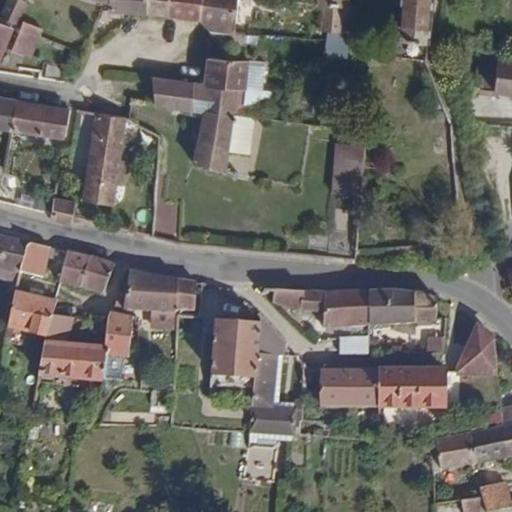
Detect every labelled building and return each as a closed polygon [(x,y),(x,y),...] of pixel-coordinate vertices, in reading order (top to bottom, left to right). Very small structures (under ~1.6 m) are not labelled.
[(21,24),(29,4),(27,3),(19,0),(13,0),(5,15),(0,12),(0,19),(2,20),(1,24),(13,29),(18,31),(21,24)] [(149,19),(150,0),(111,0),(111,5),(110,14),(123,16),(132,17),(149,19)] [(169,22),(171,0),(150,0),(149,19),(169,22)] [(199,26),(201,0),(171,0),(169,22),(199,26)] [(233,34),(237,0),(201,0),(199,26),(209,38),(232,40),(233,34)] [(345,2),(345,0),(313,0),(314,0),(321,1),(318,28),(326,29),(339,30),(340,3),(345,2)] [(429,44),(432,0),(401,0),(398,41),(426,44),(429,44)] [(0,58),(13,29),(1,24),(2,20),(0,19),(0,58)] [(32,60),(41,39),(43,32),(21,24),(18,31),(12,53),(32,60)] [(344,51),(345,31),(339,30),(326,29),(325,40),(324,56),(343,57),(344,51)] [(226,90),(229,62),(207,59),(204,84),(203,87),(226,90)] [(246,90),(263,91),(263,83),(266,83),(267,62),(244,62),(229,62),(226,90),(246,90)] [(511,97),(511,63),(501,62),(497,96),(511,97)] [(233,115),(233,112),(224,111),(226,90),(203,87),(204,84),(153,78),(149,101),(149,105),(200,113),(194,162),(226,173),(227,165),(227,163),(228,152),(233,115)] [(461,123),(480,90),(444,82),(458,123),(461,123)] [(245,105),(246,90),(226,90),(224,111),(233,112),(244,113),(245,105)] [(273,91),(263,91),(246,90),(245,105),(271,96),(273,91)] [(9,136),(15,102),(0,99),(0,172),(2,173),(9,136)] [(38,141),(43,107),(15,102),(9,136),(38,141)] [(64,144),(69,111),(43,107),(38,141),(64,144)] [(124,187),(126,160),(122,159),(127,120),(94,115),(81,205),(115,211),(117,187),(124,187)] [(250,154),(254,117),(233,115),(228,152),(250,154)] [(478,153),(485,123),(461,123),(458,123),(461,154),(478,153)] [(363,167),(365,136),(338,134),(335,165),(363,167)] [(284,186),(285,173),(292,173),(293,163),(286,162),(285,168),(263,167),(260,191),(282,194),(290,195),(290,187),(284,186)] [(360,208),(363,167),(335,165),(332,206),(360,208)] [(0,195),(13,198),(16,186),(0,184),(0,195)] [(32,209),(35,196),(21,193),(19,200),(18,206),(32,209)] [(75,218),(77,204),(54,200),(52,199),(50,213),(49,218),(74,224),(75,218)] [(180,244),(182,201),(155,200),(155,215),(154,237),(180,244)] [(357,250),(360,208),(332,206),(329,248),(357,250)] [(0,266),(19,271),(25,241),(0,235),(0,266)] [(44,277),(51,247),(25,241),(19,271),(44,277)] [(110,292),(115,263),(67,250),(60,281),(110,292)] [(177,311),(178,276),(130,269),(129,292),(125,293),(124,307),(151,309),(177,311)] [(198,279),(178,276),(177,311),(196,311),(198,279)] [(324,309),(325,288),(275,288),(275,303),(287,308),(324,309)] [(324,309),(324,322),(369,323),(370,289),(325,288),(324,309)] [(414,307),(414,302),(414,290),(370,289),(369,323),(414,323),(414,307)] [(49,327),(55,299),(15,291),(13,301),(9,325),(47,333),(49,327)] [(437,307),(414,307),(414,323),(437,324),(437,317),(437,307)] [(177,311),(151,309),(151,331),(177,332),(177,311)] [(130,352),(133,314),(110,310),(107,319),(105,343),(104,355),(129,356),(130,352)] [(257,381),(260,334),(260,328),(261,321),(240,319),(215,318),(211,378),(253,380),(257,381)] [(275,397),(278,337),(261,321),(260,328),(260,334),(257,381),(253,380),(249,430),(248,437),(289,440),(296,441),(297,433),(298,405),(275,405),(275,401),(275,397)] [(496,376),(495,333),(477,322),(457,367),(453,374),(496,376)] [(370,350),(369,337),(338,338),(339,354),(370,354),(370,350)] [(444,350),(444,338),(427,338),(427,350),(444,350)] [(104,355),(105,343),(43,340),(41,378),(103,380),(104,355)] [(445,407),(445,366),(378,368),(377,407),(445,407)] [(377,407),(378,368),(324,368),(322,408),(377,407)] [(175,410),(176,392),(155,390),(154,397),(160,398),(159,409),(172,410),(175,410)] [(511,422),(511,404),(498,407),(500,419),(501,425),(511,422)] [(500,419),(498,407),(476,412),(478,424),(500,419)] [(511,455),(511,422),(501,425),(508,456),(511,455)] [(28,432),(29,425),(11,423),(10,431),(28,432)] [(37,438),(39,425),(29,425),(28,432),(27,437),(37,438)] [(508,456),(501,425),(467,432),(473,463),(508,456)] [(473,463),(467,432),(434,439),(440,470),(473,463)] [(433,460),(433,446),(414,446),(414,460),(433,460)] [(510,494),(508,482),(480,487),(482,496),(483,499),(510,494)] [(365,500),(365,489),(353,489),(353,498),(365,500)] [(511,506),(511,501),(510,494),(483,499),(485,511),(511,506)] [(483,499),(482,496),(461,500),(463,511),(484,511),(485,511),(483,499)]
